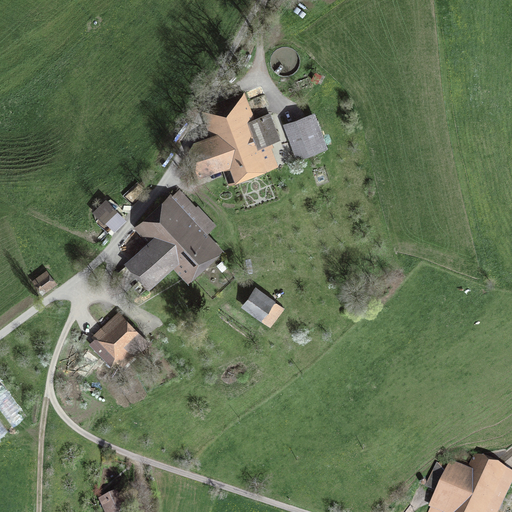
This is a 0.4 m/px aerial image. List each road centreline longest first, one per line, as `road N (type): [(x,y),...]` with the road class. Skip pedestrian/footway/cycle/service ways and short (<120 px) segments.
road 1 (unclassified): [(258,0),(173,168),(83,293)]
road 2 (track): [(37,511),(49,389)]
